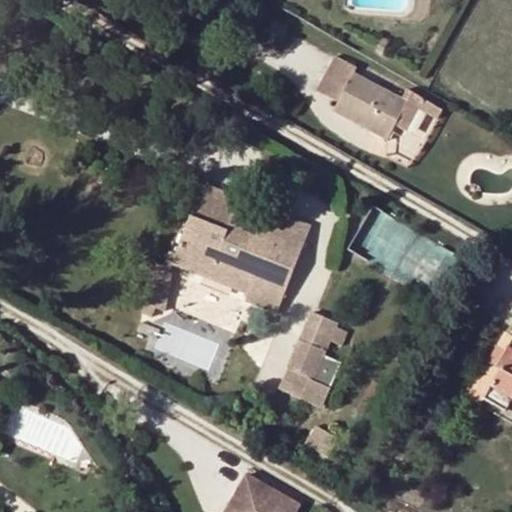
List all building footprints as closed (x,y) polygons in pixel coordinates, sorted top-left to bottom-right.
[(265,33),(280,41),(287,29),(272,21),(265,33)] [(393,39),(385,34),(380,42),(388,47),(393,39)] [(393,128),(400,132),(407,119),(400,115),(406,103),(354,76),(358,68),(337,58),(318,93),(340,104),(335,112),(387,138),(393,128)] [(406,103),(400,115),(407,119),(400,132),(404,134),(416,113),(436,124),(442,114),(411,95),(406,103)] [(230,227),(232,222),(240,202),(203,187),(176,254),(212,269),(213,265),(238,275),(233,289),(248,296),(253,283),(284,296),(302,250),(268,236),(266,242),(230,227)] [(353,246),(401,266),(418,224),(371,204),(353,246)] [(268,236),(232,222),(230,227),(266,242),(268,236)] [(172,265),(233,289),(238,275),(213,265),(212,269),(176,254),(172,265)] [(154,309),(160,311),(164,312),(173,270),(152,265),(142,315),(152,319),(154,309)] [(158,322),(160,311),(154,309),(152,319),(158,322)] [(337,324),(313,313),(279,388),(320,408),(341,364),(323,356),(329,342),(342,348),(349,334),(335,328),(337,324)] [(511,337),(511,340),(496,369),(498,371),(483,397),(506,412),(511,402),(511,323),(506,334),(511,337)] [(487,364),(496,369),(511,340),(511,337),(506,334),(487,364)] [(426,415),(414,436),(435,449),(438,442),(443,444),(447,436),(444,433),(447,427),(426,415)] [(316,426),(305,445),(329,458),(340,439),(316,426)] [(291,511),(296,503),(243,473),(220,511),(291,511)]
